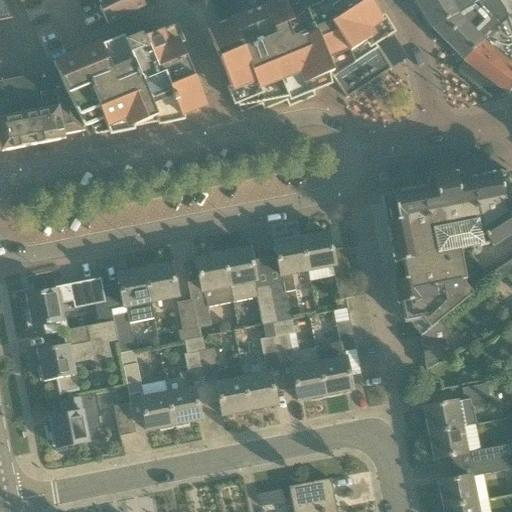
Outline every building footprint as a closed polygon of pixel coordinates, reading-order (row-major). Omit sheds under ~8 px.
[(0,0),(0,151),(1,151),(0,147),(0,22),(10,20),(0,0)] [(98,8),(107,25),(144,7),(140,0),(97,0),(101,7),(98,8)] [(286,0),(281,0),(207,30),(239,108),(314,93),(314,91),(312,91),(309,83),(330,75),(346,99),(391,70),(371,40),(386,30),(366,0),(325,0),(318,5),(293,16),(286,0)] [(234,0),(208,0),(219,23),(240,13),(234,0)] [(286,0),(293,16),(318,5),(325,0),(286,0)] [(413,0),(432,30),(433,31),(474,5),(478,2),(479,1),(481,0),(413,0)] [(485,0),(482,4),(479,1),(478,2),(474,5),(433,31),(463,61),(464,62),(493,33),(501,25),(501,24),(491,14),(497,9),(488,0),(485,0)] [(507,19),(501,24),(501,25),(493,33),(464,62),(508,96),(511,89),(511,32),(507,19)] [(202,101),(189,69),(178,39),(173,41),(167,30),(143,40),(141,37),(145,35),(142,27),(53,63),(66,91),(84,128),(86,127),(84,124),(88,122),(95,135),(182,118),(198,111),(202,101)] [(0,81),(0,147),(1,151),(1,152),(30,146),(37,145),(65,139),(64,135),(84,131),(52,71),(0,81)] [(420,337),(420,338),(442,321),(491,281),(472,258),(471,250),(490,246),(491,249),(511,234),(511,176),(510,173),(457,183),(456,178),(456,176),(433,180),(433,183),(434,182),(435,188),(380,199),(397,282),(394,283),(395,285),(399,284),(403,302),(401,302),(405,323),(408,323),(420,337)] [(328,235),(301,240),(307,272),(335,267),(328,235)] [(283,283),(270,286),(277,323),(291,320),(286,294),(295,292),(292,275),(307,272),(301,240),(274,245),(280,277),(282,277),(283,283)] [(250,250),(223,256),(232,304),(257,299),(262,326),(272,324),(277,323),(270,286),(256,288),(255,282),(256,282),(250,250)] [(195,261),(199,282),(187,284),(190,302),(194,321),(209,318),(207,308),(232,304),(223,256),(195,261)] [(171,266),(144,271),(150,303),(178,297),(171,266)] [(353,298),(348,270),(334,273),(339,301),(353,298)] [(117,276),(118,285),(124,315),(112,317),(117,341),(120,354),(134,352),(129,325),(154,320),(153,315),(150,303),(144,271),(118,276),(117,276)] [(33,329),(43,327),(45,335),(67,330),(65,320),(62,321),(59,305),(72,303),(74,310),(88,307),(105,304),(105,303),(102,288),(100,280),(55,289),(55,292),(26,297),(33,329)] [(118,285),(102,288),(105,303),(109,302),(111,310),(112,317),(124,315),(118,285)] [(184,342),(195,339),(200,338),(199,330),(196,330),(194,321),(190,302),(177,305),(183,332),(178,333),(180,342),(184,341),(184,342)] [(272,324),(274,338),(280,366),(291,364),(293,370),(291,370),(295,389),(295,390),(298,402),(325,397),(316,348),(297,351),(292,353),(288,335),(294,334),(291,320),(277,323),(272,324)] [(426,371),(448,359),(444,339),(442,321),(420,338),(423,354),(426,371)] [(340,343),(316,348),(325,397),(352,391),(345,353),(355,351),(349,322),(336,325),(340,343)] [(108,357),(105,343),(100,324),(86,327),(64,332),(67,346),(37,352),(43,383),(58,380),(60,394),(76,391),(71,363),(91,358),(92,360),(108,357)] [(200,338),(195,339),(204,381),(215,379),(217,385),(216,385),(222,417),(249,412),(241,368),(217,373),(212,349),(205,351),(203,337),(200,338)] [(264,363),(241,368),(249,412),(276,406),(270,374),(269,374),(268,368),(280,366),(274,338),(260,341),(264,363)] [(195,339),(184,342),(187,355),(184,356),(188,373),(179,375),(180,380),(165,383),(173,427),(201,421),(193,383),(204,381),(195,339)] [(120,354),(130,405),(130,404),(140,402),(146,432),(173,427),(165,383),(141,387),(134,352),(120,354)] [(464,401),(456,403),(424,409),(429,434),(461,428),(475,425),(470,400),(489,397),(487,385),(462,390),(464,401)] [(87,444),(83,421),(100,418),(95,395),(61,402),(63,416),(51,419),(57,450),(87,444)] [(129,405),(130,405),(113,408),(119,437),(134,434),(129,405)] [(434,461),(466,454),(461,428),(429,434),(434,461)] [(480,451),(474,452),(476,464),(511,456),(511,444),(499,447),(480,451)] [(511,456),(476,464),(478,476),(511,469),(511,456)] [(476,502),(471,477),(439,484),(444,509),(476,502)] [(293,511),(322,511),(336,509),(330,480),(289,488),(293,511)] [(477,511),(476,502),(444,509),(444,511),(477,511)]
